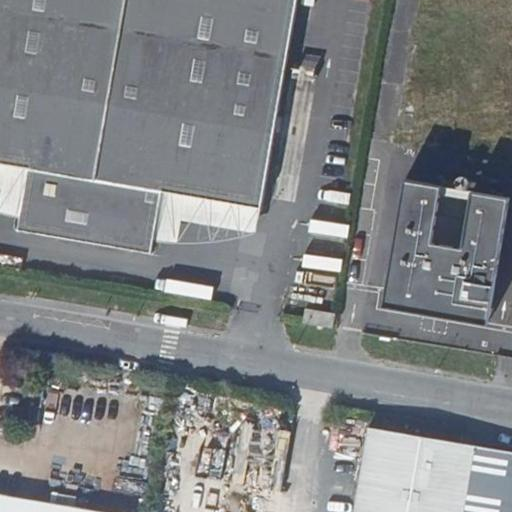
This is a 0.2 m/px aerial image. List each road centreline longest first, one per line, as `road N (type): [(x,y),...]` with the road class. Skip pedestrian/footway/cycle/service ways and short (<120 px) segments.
road 1 (unclassified): [(511,404),(0,319)]
road 2 (unknown): [(511,179),(403,155),(392,168),(351,377)]
road 3 (unknown): [(315,371),(295,511)]
